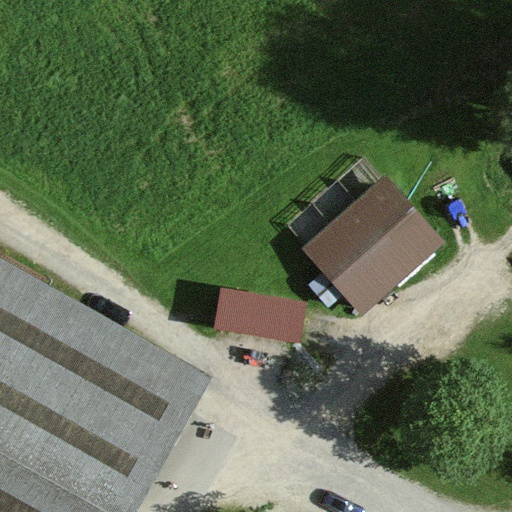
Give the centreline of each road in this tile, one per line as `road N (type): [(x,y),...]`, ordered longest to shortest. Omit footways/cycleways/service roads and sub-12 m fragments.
road 1 (track): [(224,397),(0,256)]
road 2 (track): [(224,397),(388,511)]
